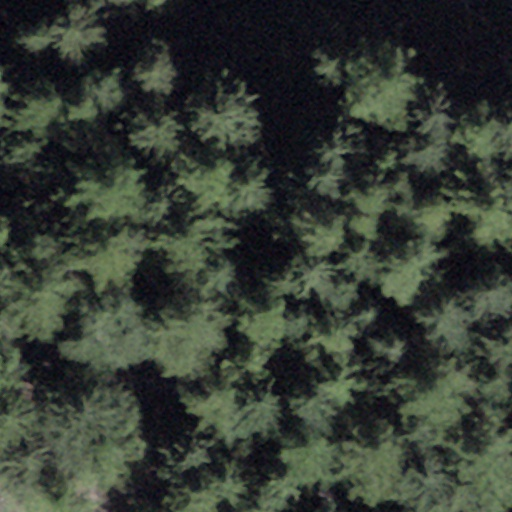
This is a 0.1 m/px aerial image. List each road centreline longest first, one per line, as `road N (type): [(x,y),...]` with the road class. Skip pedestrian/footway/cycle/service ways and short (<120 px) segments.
road 1 (track): [(511,424),(391,349),(191,287),(0,192)]
road 2 (track): [(0,140),(51,58),(139,0)]
